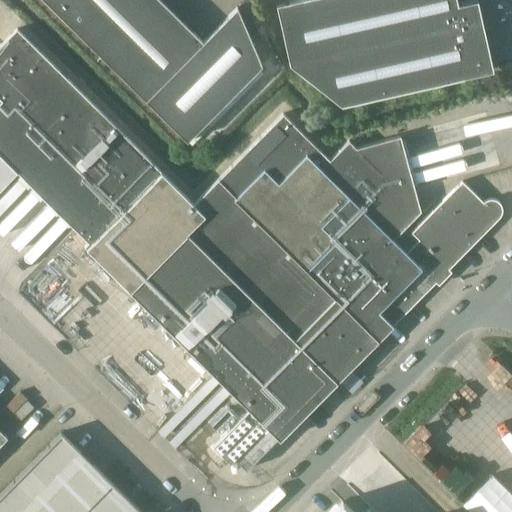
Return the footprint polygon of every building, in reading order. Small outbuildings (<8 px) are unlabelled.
[(202,42),(159,0),(43,0),(186,141),(261,66),(236,8),(202,42)] [(474,0),(456,4),(455,0),(293,0),(276,4),(288,64),(340,104),(492,70),(475,0),(474,0)] [(0,178),(10,167),(87,243),(83,247),(240,402),(216,431),(235,450),(241,442),(252,450),(258,442),(267,451),(435,282),(438,285),(451,272),(448,269),(496,219),(501,211),(500,207),(495,200),(486,200),(482,203),(461,182),(410,233),(418,240),(405,253),(389,237),(420,204),(378,127),(357,149),(352,144),(331,162),(285,116),(195,207),(16,29),(0,45),(0,178)] [(0,511),(138,511),(60,433),(0,494),(0,511)] [(282,511),(301,511),(304,510),(293,501),(282,511)]
